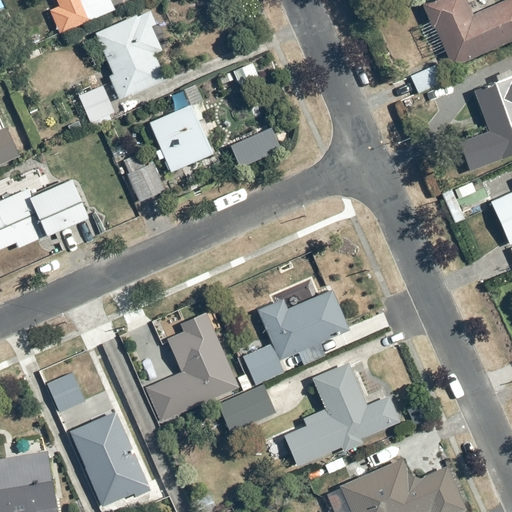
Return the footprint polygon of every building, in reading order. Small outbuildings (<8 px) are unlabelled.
[(54,0),(57,6),(48,9),(59,35),(93,22),(93,20),(114,12),(108,0),(54,0)] [(443,0),(422,10),(451,68),(511,38),(511,0),(507,0),(473,16),(465,0),(443,0)] [(93,31),(119,99),(168,81),(158,55),(163,53),(156,33),(159,32),(151,10),(93,31)] [(458,144),(470,174),(511,157),(511,78),(472,94),(488,132),(458,144)] [(69,98),(77,94),(93,128),(116,116),(99,81),(82,89),(79,84),(66,91),(69,98)] [(182,90),(189,106),(148,124),(158,149),(154,151),(159,162),(164,160),(170,175),(213,157),(192,107),(203,103),(195,85),(182,90)] [(0,167),(18,159),(6,130),(0,132),(0,167)] [(230,149),(239,171),(277,155),(268,133),(230,149)] [(137,154),(123,161),(130,173),(126,175),(141,204),(168,190),(154,164),(152,165),(147,154),(139,158),(137,154)] [(0,208),(0,249),(14,244),(17,251),(85,225),(69,182),(0,208)] [(511,192),(489,202),(511,254),(511,192)] [(282,297),(257,309),(272,341),(242,354),(256,384),(285,371),(280,359),(297,351),(303,364),(326,353),(321,341),(348,328),(330,289),(288,309),(282,297)] [(147,384),(161,419),(241,385),(210,311),(181,323),(184,330),(166,337),(180,370),(147,384)] [(306,422),(283,432),(296,463),(341,444),(342,449),(363,440),(361,435),(400,419),(388,392),(365,402),(347,361),(312,376),(325,406),(303,416),(306,422)] [(71,370),(46,381),(60,411),(85,400),(71,370)] [(262,384),(218,403),(230,431),(274,413),(262,384)] [(116,409),(70,430),(103,505),(132,492),(134,495),(150,488),(116,409)] [(445,442),(437,425),(346,467),(352,480),(340,485),(351,511),(421,511),(428,509),(428,511),(452,511),(466,506),(439,446),(445,442)] [(49,447),(0,455),(0,511),(72,511),(71,503),(58,505),(49,447)]
